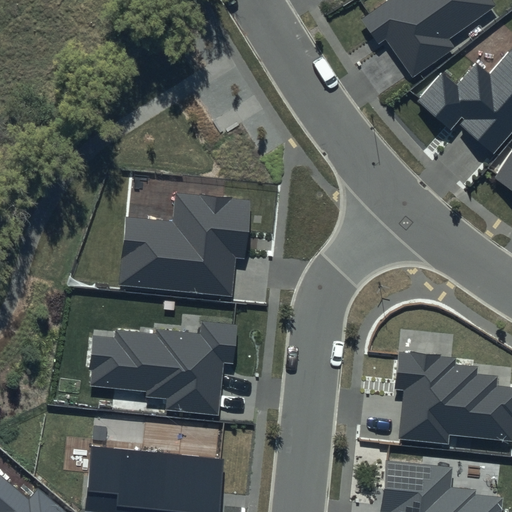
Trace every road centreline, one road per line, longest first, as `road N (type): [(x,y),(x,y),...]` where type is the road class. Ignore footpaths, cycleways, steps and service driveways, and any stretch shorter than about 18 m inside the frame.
road 1 (residential): [(296,511),(324,289),(345,255),(403,205)]
road 2 (residential): [(256,0),(307,87),(403,205)]
road 3 (residential): [(403,205),(511,287)]
